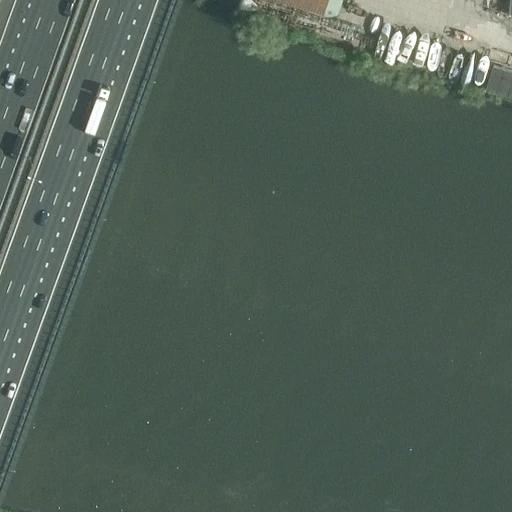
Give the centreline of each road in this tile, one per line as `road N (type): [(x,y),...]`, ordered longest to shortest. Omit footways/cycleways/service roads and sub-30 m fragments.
road 1 (motorway): [(0,345),(122,0)]
road 2 (motorway): [(45,0),(0,127)]
